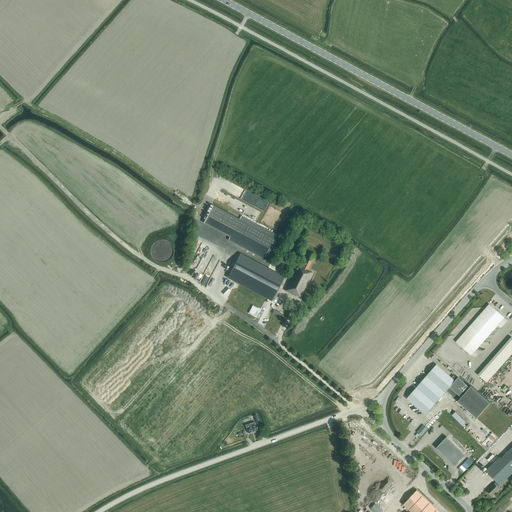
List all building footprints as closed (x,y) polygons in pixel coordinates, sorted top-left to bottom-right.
[(273,238),(213,205),(205,220),(240,238),(237,245),(263,258),(273,238)] [(201,245),(188,275),(202,281),(205,272),(198,269),(207,247),(201,245)] [(277,258),(283,261),(286,256),(280,253),(277,258)] [(308,270),(315,256),(308,253),(306,257),(304,256),(300,266),(297,264),(284,291),(296,296),(296,295),(301,298),(313,272),(308,270)] [(272,300),(284,278),(240,255),(229,277),(272,300)] [(222,299),(226,301),(235,285),(227,281),(220,293),(224,295),(222,299)] [(489,304),(456,342),(471,356),(498,326),(500,327),(507,319),(489,304)] [(254,316),(258,308),(253,305),(248,313),(254,316)] [(511,339),(479,376),(486,383),(511,353),(511,339)] [(426,415),(446,392),(477,418),(490,403),(471,386),(470,388),(458,377),(457,378),(454,375),(452,378),(436,364),(407,399),(426,415)] [(470,426),(459,416),(456,420),(467,429),(470,426)] [(257,423),(255,424),(255,422),(251,423),(251,425),(246,427),(248,433),(259,429),(257,423)] [(423,425),(416,433),(421,437),(427,429),(423,425)] [(355,442),(361,438),(358,433),(352,438),(355,442)] [(454,466),(465,455),(447,437),(436,448),(454,466)] [(500,485),(511,473),(511,448),(502,459),(500,457),(486,471),(496,482),(500,485)] [(498,487),(500,485),(496,482),(494,484),(487,491),(492,496),(499,489),(498,487)] [(440,511),(417,490),(403,505),(410,511),(440,511)]
